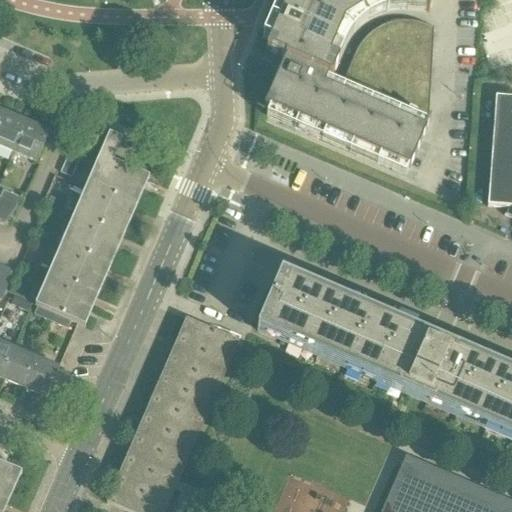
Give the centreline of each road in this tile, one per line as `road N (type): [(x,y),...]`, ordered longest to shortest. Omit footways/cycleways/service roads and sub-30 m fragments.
road 1 (residential): [(511,296),(203,166)]
road 2 (tertiary): [(86,444),(203,166)]
road 3 (residential): [(0,56),(76,89),(220,77)]
road 4 (unknown): [(155,281),(204,297),(265,192)]
